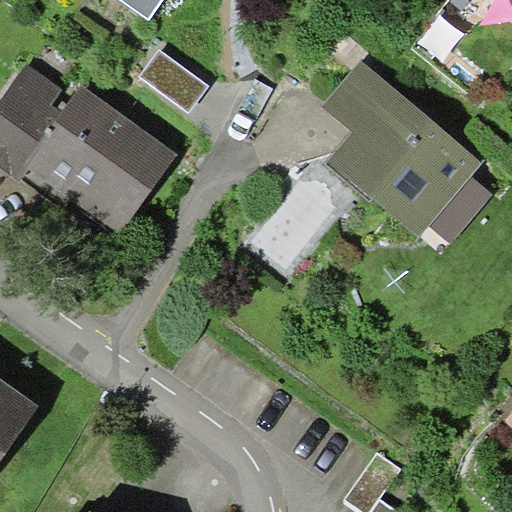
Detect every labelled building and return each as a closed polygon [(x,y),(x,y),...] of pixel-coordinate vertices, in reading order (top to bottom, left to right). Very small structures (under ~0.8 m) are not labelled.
[(121,0),(150,20),(164,0),(121,0)] [(209,85),(159,48),(139,75),(190,112),(209,85)] [(483,163),(360,60),(321,106),(351,131),(326,161),(418,238),(429,225),(451,244),(493,194),(472,176),(483,163)] [(27,63),(0,100),(0,166),(21,182),(30,169),(118,232),(177,153),(81,83),(61,111),(52,104),(63,88),(27,63)] [(0,459),(38,406),(0,378),(0,459)]
